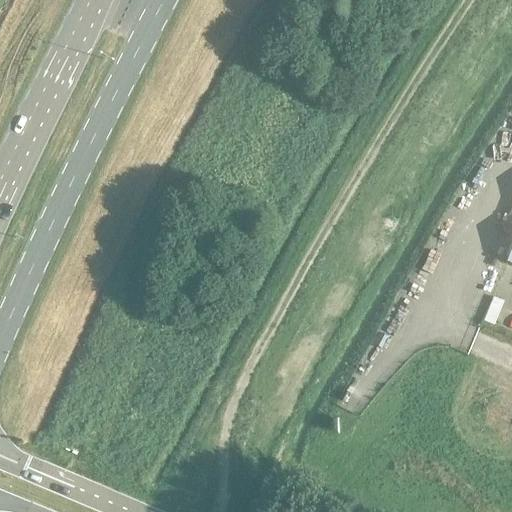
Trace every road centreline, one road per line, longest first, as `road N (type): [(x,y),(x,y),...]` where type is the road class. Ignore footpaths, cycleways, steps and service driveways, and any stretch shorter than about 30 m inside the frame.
road 1 (trunk): [(0,337),(164,0)]
road 2 (trunk): [(88,0),(0,178)]
road 3 (tertiary): [(127,511),(0,458)]
